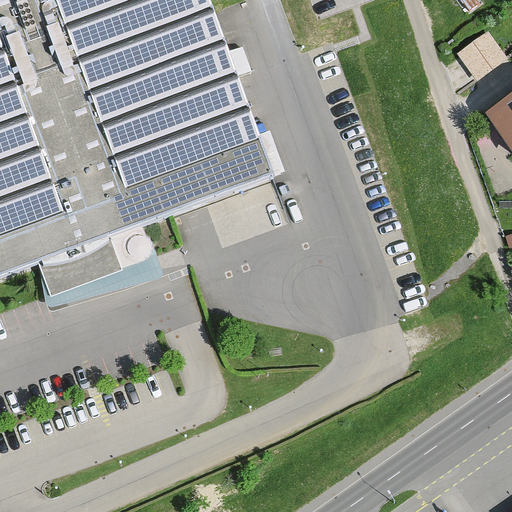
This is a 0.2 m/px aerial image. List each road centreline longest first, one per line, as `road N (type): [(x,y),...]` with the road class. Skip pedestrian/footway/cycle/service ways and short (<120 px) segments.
road 1 (secondary): [(342,511),(511,392)]
road 2 (unknown): [(0,359),(171,298)]
